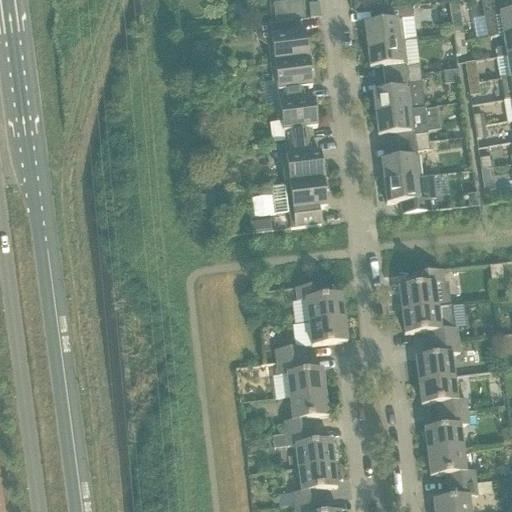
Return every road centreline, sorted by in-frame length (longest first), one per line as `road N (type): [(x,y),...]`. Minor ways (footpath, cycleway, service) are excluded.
road 1 (secondary): [(80,511),(6,0)]
road 2 (residential): [(372,363),(331,0)]
road 3 (secondary): [(0,199),(40,511)]
road 4 (residential): [(361,511),(343,366),(372,363)]
road 5 (residential): [(372,363),(394,360),(412,511)]
